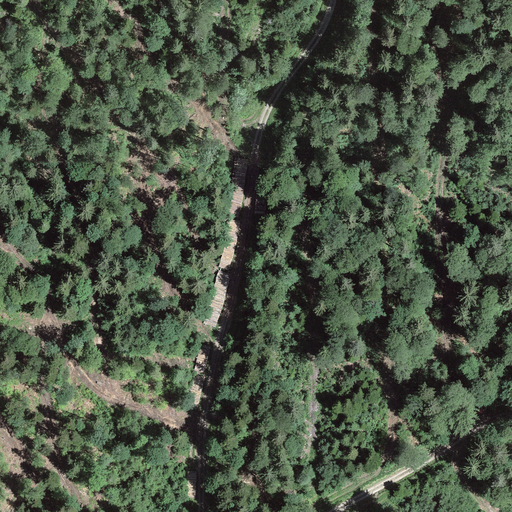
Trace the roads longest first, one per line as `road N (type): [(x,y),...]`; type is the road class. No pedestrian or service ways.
road 1 (track): [(333,0),(317,43),(260,132),(205,415),(202,511)]
road 2 (track): [(335,511),(475,429),(511,417)]
